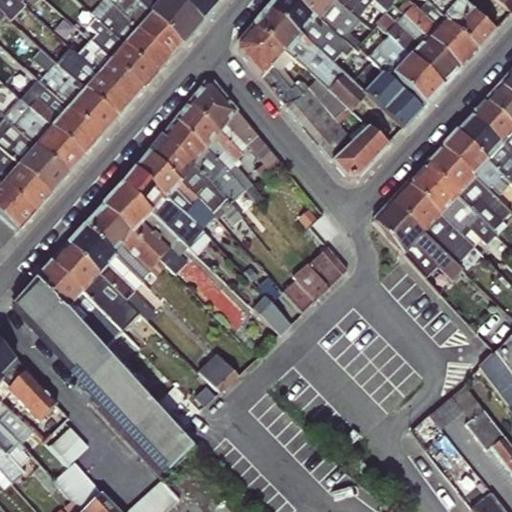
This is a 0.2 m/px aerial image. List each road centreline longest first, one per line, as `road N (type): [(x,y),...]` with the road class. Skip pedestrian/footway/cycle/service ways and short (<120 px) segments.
road 1 (residential): [(204,60),(0,271)]
road 2 (residential): [(352,216),(511,43)]
road 3 (residential): [(204,60),(352,216)]
road 4 (unknown): [(381,438),(294,352)]
